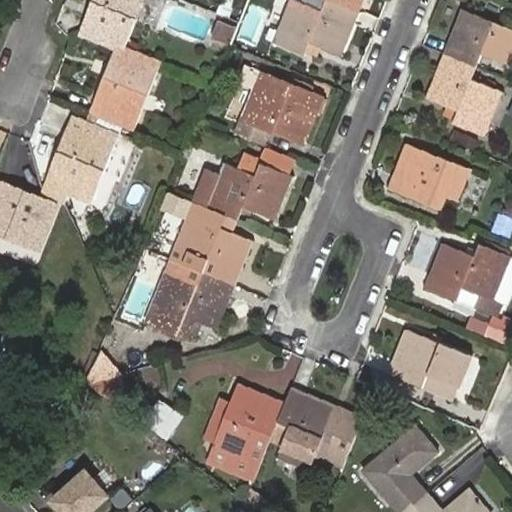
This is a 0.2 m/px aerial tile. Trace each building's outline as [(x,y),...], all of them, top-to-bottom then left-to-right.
[(93,0),(80,32),(117,47),(124,50),(144,0),(93,0)] [(327,0),(323,10),(297,0),(291,0),(274,41),(307,54),(312,42),(341,55),(359,11),(334,0),(327,0)] [(483,54),(511,65),(511,28),(463,9),(446,53),(477,66),(483,54)] [(234,41),(235,24),(217,23),(216,40),(234,41)] [(117,47),(91,110),(101,114),(136,127),(161,64),(124,50),(117,47)] [(503,91),(472,79),(477,66),(446,53),(428,98),(459,110),(454,123),(485,136),(503,91)] [(240,81),(256,88),(262,73),(246,66),(240,81)] [(321,112),(327,99),(312,93),(315,85),(295,77),(292,85),(262,73),(256,88),(237,133),(263,144),(269,128),(306,142),(318,111),(321,112)] [(91,110),(88,120),(98,124),(101,114),(91,110)] [(93,199),(119,135),(75,118),(50,182),(63,187),(58,199),(66,202),(71,190),(93,199)] [(408,143),(390,189),(443,210),(448,197),(458,201),(470,168),(408,143)] [(266,148),(260,161),(290,174),(296,160),(266,148)] [(293,175),(290,174),(260,161),(245,155),(240,167),(224,162),(220,172),(208,168),(194,201),(196,202),(226,214),(238,219),(244,206),(276,219),(293,175)] [(0,234),(38,249),(56,204),(0,181),(0,234)] [(50,182),(45,194),(58,199),(63,187),(50,182)] [(226,214),(196,202),(178,245),(189,250),(183,264),(235,285),(253,240),(221,226),(226,214)] [(510,236),(511,231),(511,217),(500,213),(494,229),(510,236)] [(443,243),(426,287),(457,300),(462,287),(481,295),(476,307),(499,316),(504,303),(494,298),(511,255),(480,243),(475,255),(443,243)] [(168,272),(147,320),(189,338),(196,320),(218,329),(235,285),(183,264),(179,276),(168,272)] [(238,286),(234,300),(258,306),(262,293),(238,286)] [(486,334),(491,319),(475,313),(470,328),(486,334)] [(460,387),(472,355),(407,328),(389,372),(423,387),(428,375),(460,387)] [(102,349),(88,383),(117,405),(122,374),(102,349)] [(210,461),(254,479),(278,421),(285,404),(240,386),(234,403),(233,404),(218,441),(210,461)] [(290,426),(278,457),(310,469),(317,454),(344,465),(363,419),(291,389),(285,404),(278,421),(290,426)] [(233,404),(234,403),(222,398),(207,436),(218,441),(233,404)] [(169,441),(185,412),(162,400),(147,429),(169,441)] [(417,424),(364,470),(398,511),(405,511),(429,492),(413,473),(439,451),(417,424)] [(89,511),(112,493),(88,465),(50,497),(63,511),(89,511)] [(246,499),(263,511),(269,511),(275,505),(251,488),(246,499)] [(444,510),(429,492),(405,511),(489,511),(470,489),(444,510)]
